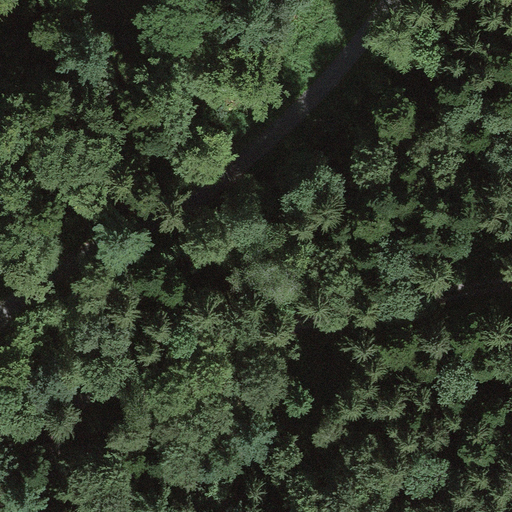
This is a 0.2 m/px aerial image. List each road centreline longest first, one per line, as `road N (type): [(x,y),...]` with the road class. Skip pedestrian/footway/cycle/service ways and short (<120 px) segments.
road 1 (track): [(21,511),(90,392),(135,365),(511,284)]
road 2 (residential): [(394,0),(267,138),(180,206),(26,288),(0,317)]
